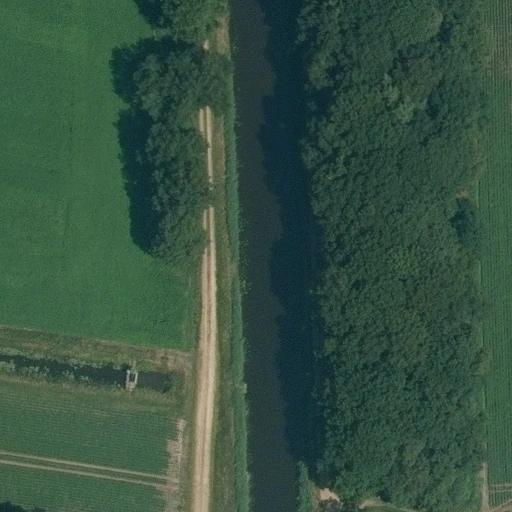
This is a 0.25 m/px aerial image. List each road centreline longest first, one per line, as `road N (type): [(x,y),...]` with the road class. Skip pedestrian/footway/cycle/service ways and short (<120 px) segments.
road 1 (track): [(194,511),(209,197),(203,0)]
road 2 (track): [(343,511),(323,0)]
